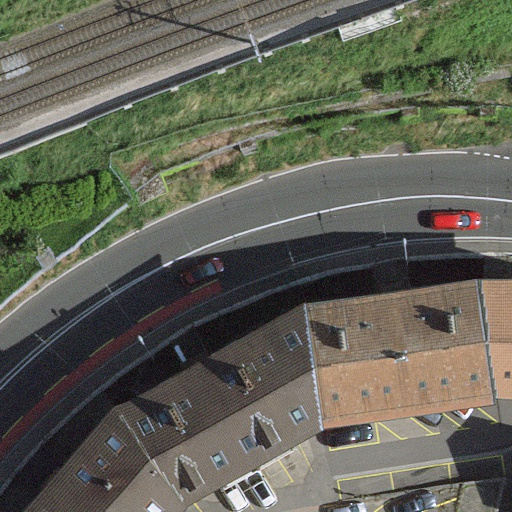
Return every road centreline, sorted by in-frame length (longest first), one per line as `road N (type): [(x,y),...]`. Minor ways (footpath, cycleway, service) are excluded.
road 1 (motorway): [(0,222),(261,0)]
road 2 (primary): [(211,251),(384,208),(466,200),(511,206)]
road 3 (primary): [(0,445),(211,251)]
road 4 (primary): [(211,251),(109,283),(0,360)]
road 5 (residential): [(291,511),(396,451),(511,436)]
